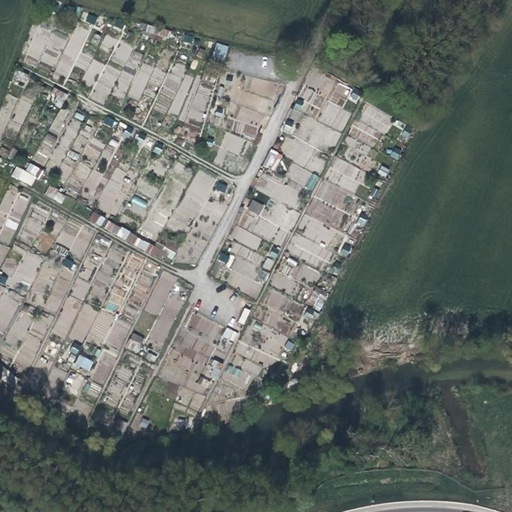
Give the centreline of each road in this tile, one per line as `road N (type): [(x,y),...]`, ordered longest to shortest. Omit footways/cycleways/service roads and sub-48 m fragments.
road 1 (track): [(124,435),(195,282),(14,184)]
road 2 (track): [(25,71),(244,183)]
